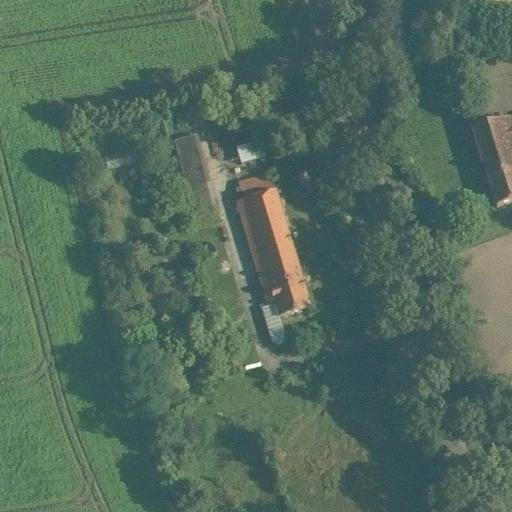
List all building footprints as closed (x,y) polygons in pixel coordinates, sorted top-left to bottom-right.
[(496,209),(511,204),(511,118),(472,131),(496,209)] [(212,214),(194,138),(173,143),(185,190),(177,191),(184,221),(212,214)] [(233,149),(237,166),(258,161),(253,144),(233,149)] [(279,320),(291,316),(310,311),(270,177),(251,183),(238,187),(243,201),(235,203),(261,285),(268,307),(268,309),(275,307),(279,320)] [(195,303),(189,281),(120,301),(127,323),(195,303)] [(178,333),(177,335),(178,337),(179,340),(180,342),(183,344),(185,345),(188,345),(191,345),(193,344),(195,342),(196,340),(198,338),(198,335),(197,332),(196,329),(195,327),(193,326),(191,325),(188,325),(185,325),(182,326),(180,328),(178,330),(178,333)]
